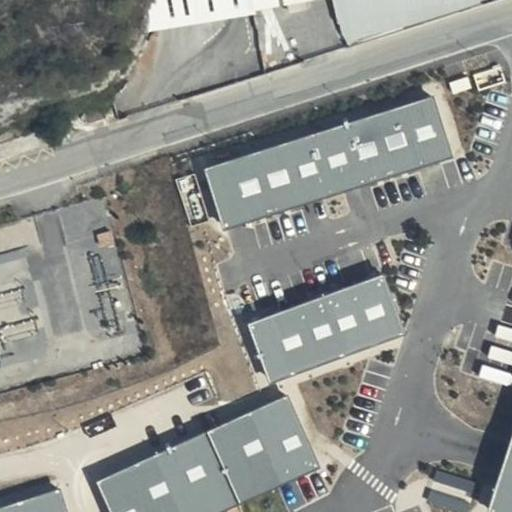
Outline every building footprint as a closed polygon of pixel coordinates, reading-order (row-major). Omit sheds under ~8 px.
[(146,0),(151,34),(261,17),(260,9),(262,6),(261,0),(146,0)] [(337,0),(346,46),(493,0),(261,0),(262,6),(297,0),(337,0)] [(438,96),(209,167),(228,229),(458,158),(438,96)] [(98,103),(78,110),(81,121),(102,115),(98,103)] [(387,274),(253,323),(275,383),(409,335),(387,274)] [(291,397),(98,484),(111,511),(224,511),(323,468),(291,397)] [(511,511),(511,459),(495,511),(511,511)] [(69,511),(64,491),(0,510),(0,511),(69,511)]
